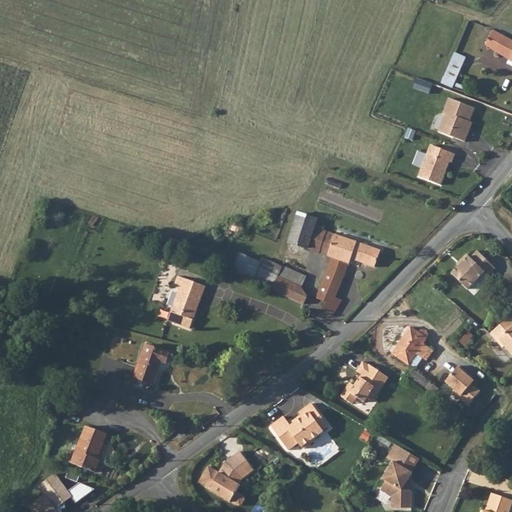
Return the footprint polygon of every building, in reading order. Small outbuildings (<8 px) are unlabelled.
[(509,59),(511,60),(511,40),(493,30),(485,45),(509,59)] [(462,65),(452,60),(441,83),(452,88),(462,65)] [(475,109),(450,99),(443,115),(446,115),(439,132),(466,142),(469,134),(466,133),(470,122),(475,109)] [(456,155),(431,145),(419,177),(441,186),(450,162),(453,163),(456,155)] [(288,243),(293,245),(308,249),(315,227),(317,219),(298,213),(296,219),(288,243)] [(315,227),(321,229),(324,221),(317,219),(315,227)] [(327,302),(327,301),(338,307),(342,300),(336,298),(349,264),(350,264),(352,258),(375,267),(381,251),(321,229),(315,227),(308,249),(332,258),(316,298),(327,302)] [(488,276),(495,268),(477,250),(470,258),(467,254),(460,261),(462,263),(452,273),(468,289),(484,272),(488,276)] [(273,289),(279,276),(281,272),(261,262),(238,252),(236,257),(238,258),(237,262),(233,271),(273,289)] [(281,272),(283,267),(263,258),(261,262),(281,272)] [(284,266),(283,267),(281,272),(279,276),(302,287),(307,276),(284,266)] [(178,276),(175,284),(181,286),(184,278),(178,276)] [(296,300),(302,287),(279,276),(273,289),(296,300)] [(184,278),(181,286),(168,320),(190,329),(197,311),(195,310),(199,300),(201,300),(206,287),(184,278)] [(304,304),(307,296),(302,287),(296,300),(304,304)] [(338,307),(327,301),(327,302),(325,306),(323,311),(332,317),(338,307)] [(511,317),(511,316),(491,333),(503,348),(505,346),(511,354),(511,317)] [(428,333),(428,332),(427,331),(425,329),(423,329),(422,329),(421,329),(420,330),(418,332),(410,327),(393,353),(409,364),(416,354),(423,358),(430,348),(423,343),(427,338),(428,335),(428,333)] [(468,347),(475,334),(468,330),(461,343),(468,347)] [(170,353),(145,345),(134,377),(154,384),(162,362),(166,363),(170,353)] [(426,360),(433,350),(430,348),(423,358),(426,360)] [(34,356),(26,354),(20,372),(29,374),(34,356)] [(413,367),(417,366),(423,358),(416,354),(409,364),(413,367)] [(368,365),(363,362),(357,371),(362,375),(355,386),(352,389),(348,386),(341,396),(353,404),(357,398),(364,403),(370,395),(375,398),(389,377),(369,364),(368,365)] [(468,405),(481,391),(472,384),(474,381),(468,376),(470,374),(460,366),(446,382),(455,390),(453,392),(468,405)] [(426,379),(414,370),(407,378),(420,387),(426,379)] [(439,389),(426,379),(420,387),(432,397),(439,389)] [(283,417),(270,426),(288,450),(298,443),(301,448),(302,447),(304,449),(313,442),(312,440),(323,432),(323,431),(328,427),(311,403),(299,412),(301,415),(289,424),(283,417)] [(73,408),(59,406),(57,420),(72,422),(73,408)] [(97,459),(107,434),(87,426),(72,463),(94,472),(99,460),(97,459)] [(411,472),(419,459),(395,444),(387,458),(393,461),(382,479),(386,481),(380,489),(391,496),(391,508),(411,508),(411,491),(407,489),(405,487),(404,485),(408,480),(412,473),(411,472)] [(232,501),(240,505),(243,504),(246,499),(245,496),(237,491),(241,484),(240,484),(243,478),(255,469),(241,450),(226,462),(220,472),(209,466),(200,482),(210,488),(210,489),(231,502),(232,501)] [(56,474),(39,486),(46,495),(42,497),(47,504),(46,511),(62,511),(63,508),(66,508),(66,502),(73,497),(69,491),(56,474)] [(69,491),(73,497),(77,503),(96,489),(80,483),(69,491)] [(508,511),(511,503),(511,501),(491,494),(485,511),(483,511),(482,511),(508,511)]
